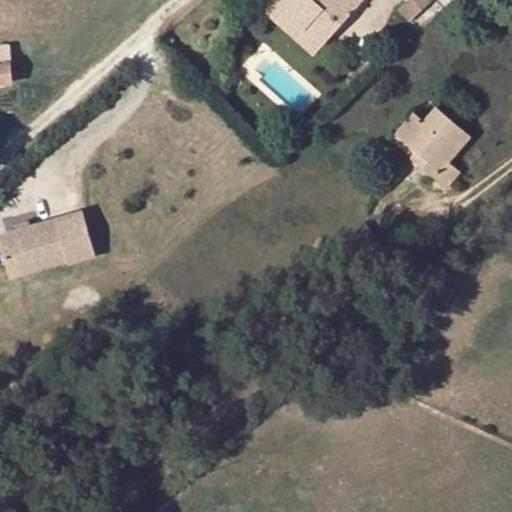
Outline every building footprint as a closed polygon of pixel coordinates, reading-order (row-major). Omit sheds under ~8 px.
[(276,0),(274,4),(310,34),(314,29),(329,42),(365,0),(276,0)] [(432,0),(405,0),(409,3),(421,14),(434,1),(432,0)] [(421,14),(409,3),(398,14),(411,25),(421,14)] [(274,4),(265,12),(316,57),(329,42),(314,29),(310,34),(274,4)] [(0,84),(13,83),(11,64),(0,64),(0,84)] [(419,165),(447,190),(461,174),(448,163),(471,137),(437,108),(424,122),(405,143),(417,153),(424,159),(419,165)] [(405,143),(424,122),(415,113),(396,135),(405,143)] [(424,159),(417,153),(411,159),(419,165),(424,159)] [(61,263),(62,267),(90,260),(78,215),(0,236),(0,263),(4,279),(24,274),(20,259),(58,249),(61,263)] [(358,263),(380,247),(365,227),(343,241),(358,263)] [(20,259),(24,274),(61,263),(58,249),(20,259)]
